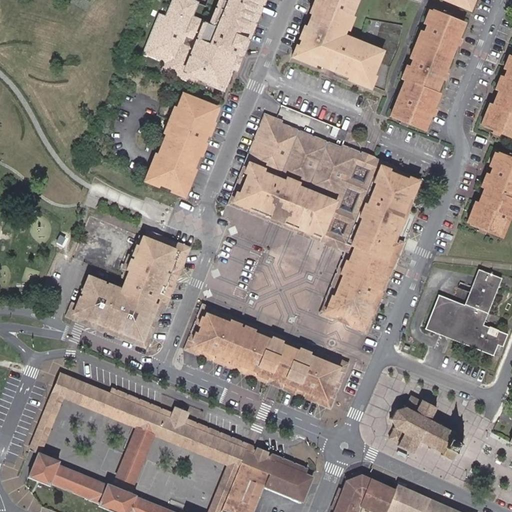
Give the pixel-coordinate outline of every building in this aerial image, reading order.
[(171,0),(164,21),(151,53),(172,62),(169,71),(196,81),(218,90),(230,58),(236,60),(259,0),(223,0),(211,30),(197,25),(203,11),(182,3),(183,0),(171,0)] [(355,0),(312,0),(289,56),(369,89),(371,85),(385,90),(390,67),(399,46),(402,25),(365,18),(358,38),(343,32),(355,0)] [(472,0),(444,0),(468,9),(472,0)] [(424,130),(463,20),(429,7),(395,93),(386,116),(424,130)] [(151,53),(164,21),(156,18),(140,57),(163,66),(160,74),(193,88),(196,81),(169,71),(172,62),(151,53)] [(499,131),(511,136),(511,55),(507,69),(493,104),(484,125),(492,128),(499,131)] [(230,72),(231,73),(234,74),(239,61),(236,60),(230,58),(218,90),(222,92),(230,72)] [(217,105),(179,90),(140,180),(182,197),(217,105)] [(480,124),(484,125),(493,104),(489,103),(480,124)] [(420,173),(263,112),(225,205),(343,252),(318,314),(368,332),(403,240),(398,238),(420,173)] [(347,131),(339,128),(336,137),(343,140),(347,131)] [(511,158),(496,152),(491,166),(477,202),(469,223),(477,226),(484,228),(501,236),(509,216),(511,217),(511,216),(511,158)] [(469,223),(477,202),(473,200),(465,221),(469,223)] [(84,273),(69,312),(138,338),(173,246),(139,232),(117,286),(84,273)] [(482,324),(500,278),(478,269),(464,305),(439,295),(426,328),(493,354),(497,344),(502,345),(506,334),(482,324)] [(202,304),(183,349),(331,408),(349,363),(339,359),(317,349),(202,304)] [(60,374),(56,383),(139,417),(135,428),(115,476),(133,484),(154,435),(158,425),(241,460),(245,451),(246,449),(182,423),(171,418),(112,395),(60,374)] [(56,383),(29,450),(38,452),(40,453),(63,398),(135,428),(139,417),(56,383)] [(115,389),(112,395),(171,418),(173,413),(115,389)] [(392,407),(388,415),(391,428),(399,433),(394,445),(411,452),(416,441),(448,458),(460,432),(429,416),(434,405),(418,397),(412,409),(402,404),(392,407)] [(182,423),(184,418),(187,412),(175,407),(173,413),(171,418),(182,423)] [(246,449),(248,444),(184,418),(182,423),(246,449)] [(219,511),(221,509),(241,460),(158,425),(154,435),(226,465),(207,511),(219,511)] [(248,444),(246,449),(245,451),(251,453),(250,456),(268,464),(269,460),(273,462),(274,460),(304,472),(306,468),(248,444)] [(251,453),(245,451),(241,460),(221,509),(226,511),(229,511),(233,510),(237,511),(251,511),(252,511),(254,509),(273,462),(269,460),(268,464),(250,456),(251,453)] [(40,453),(38,452),(28,477),(49,485),(50,483),(98,502),(97,505),(114,511),(170,511),(135,498),(136,496),(106,484),(106,485),(57,466),(59,461),(40,453)] [(386,511),(395,489),(362,475),(345,483),(333,511),(386,511)] [(468,511),(397,482),(386,511),(468,511)]
